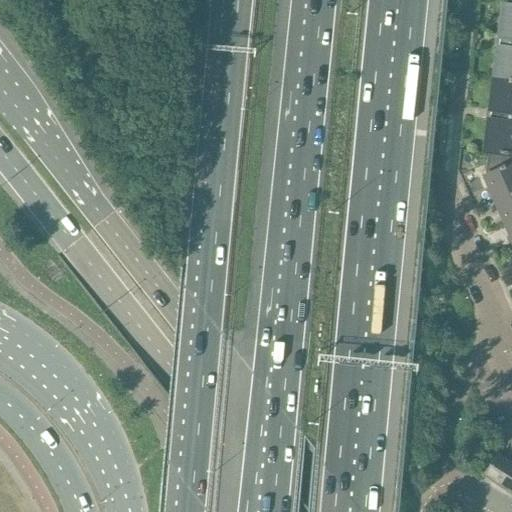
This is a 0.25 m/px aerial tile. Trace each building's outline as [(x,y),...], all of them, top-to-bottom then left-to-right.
[(511,80),(511,5),(503,4),(494,78),(511,80)] [(511,80),(494,78),(485,152),(488,152),(511,155),(511,80)] [(495,201),(511,193),(511,155),(488,152),(486,175),(484,176),(495,201)] [(511,193),(495,201),(505,225),(511,222),(511,193)] [(511,439),(509,438),(496,457),(484,475),(511,493),(511,439)]
